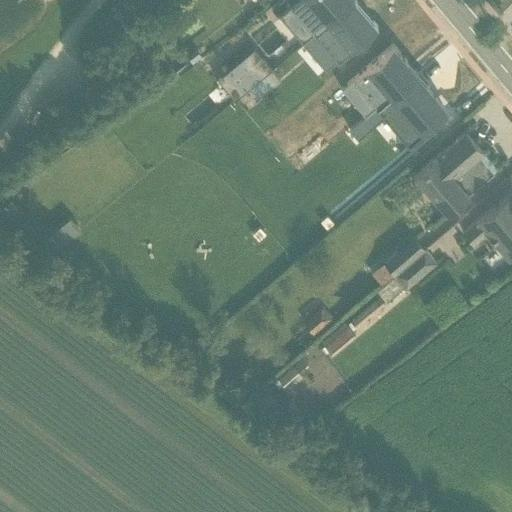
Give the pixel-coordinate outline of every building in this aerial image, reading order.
[(309,36),(351,0),(295,0),(286,8),(309,36)] [(377,26),(355,0),(351,0),(309,36),(333,63),(377,26)] [(372,108),(416,71),(392,44),(349,81),(372,108)] [(416,71),(372,108),(404,145),(447,108),(416,71)] [(469,186),(458,174),(487,147),(467,126),(414,174),(445,208),(469,186)] [(511,186),(462,230),(474,244),(489,231),(510,255),(511,252),(511,186)] [(410,233),(383,257),(397,273),(424,249),(410,233)] [(321,302),(303,315),(308,323),(326,310),(321,302)] [(343,319),(290,364),(300,376),(353,331),(343,319)]
